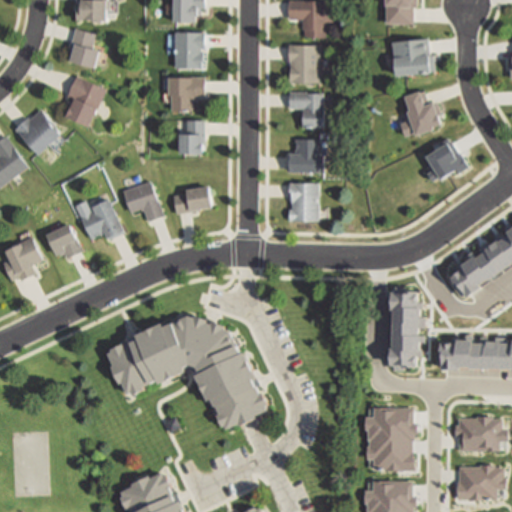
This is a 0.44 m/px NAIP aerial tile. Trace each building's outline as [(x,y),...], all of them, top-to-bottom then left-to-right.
[(103,0),(103,2),(102,24),(79,24),(79,21),(76,21),(76,8),(79,8),(79,2),(82,2),(82,0),(103,0)] [(205,0),(205,11),(196,11),(196,28),(171,27),(171,0),(205,0)] [(332,9),(332,23),(323,23),(323,39),(302,39),(302,20),(287,20),(287,0),(302,1),(324,1),(323,9),(332,9)] [(420,0),(389,0),(390,26),(420,26),(420,0)] [(96,52),(91,72),(67,65),(70,53),(66,52),(72,29),(95,35),(91,51),(96,52)] [(172,71),(172,33),(203,33),(203,71),(172,71)] [(427,39),(429,56),(433,55),(435,74),(429,75),(392,80),(388,43),(424,39),(427,39)] [(287,45),(318,45),(318,84),(287,85),(287,45)] [(106,89),(87,128),(66,118),(76,96),(67,92),(76,74),(85,78),(106,89)] [(205,78),(205,98),(194,98),(193,114),(168,114),(169,94),(165,94),(165,80),(169,80),(169,77),(194,78),(205,78)] [(321,110),(321,128),(301,128),(301,110),(288,110),(287,93),(321,93),(321,110)] [(45,111),(64,133),(38,156),(19,134),(15,129),(27,118),(29,120),(42,108),(45,111)] [(203,120),(203,145),(199,145),(199,158),(176,158),(177,136),(180,136),(180,120),(203,120)] [(0,140),(8,135),(15,144),(31,166),(13,179),(0,189),(0,140)] [(319,140),(319,156),(322,156),(322,176),(319,176),(293,176),(285,176),(285,155),(293,155),(292,140),(319,140)] [(158,202),(163,217),(147,223),(142,208),(130,212),(122,192),(150,182),(158,202)] [(319,183),(318,223),(290,223),(286,223),(286,211),(290,211),(290,196),(286,196),(286,183),(290,183),(319,183)] [(187,214),(175,216),(172,197),(184,195),(183,191),(207,188),(211,210),(187,214)] [(108,201),(123,234),(106,241),(102,233),(89,239),(79,217),(92,211),(91,209),(108,201)] [(81,246),(84,254),(68,261),(65,253),(53,258),(44,237),(72,225),(81,246)] [(452,271),(511,228),(511,262),(469,294),(452,271)] [(37,273),(21,281),(20,278),(16,280),(16,279),(11,281),(3,265),(7,262),(3,254),(34,238),(45,259),(33,265),(37,273)] [(420,292),(419,364),(392,363),(393,292),(420,292)] [(233,333),(225,330),(226,328),(215,322),(214,325),(209,323),(209,321),(198,317),(196,320),(190,317),(167,328),(165,324),(139,336),(141,340),(127,347),(126,344),(114,350),(115,353),(111,354),(117,367),(115,368),(122,385),(124,384),(130,396),(135,393),(136,396),(147,390),(146,388),(161,382),(162,384),(190,372),(188,369),(192,366),(199,369),(201,375),(198,377),(210,402),(213,401),(221,415),(219,417),(225,429),(227,428),(229,431),(241,425),(243,428),(251,424),(258,420),(260,419),(260,417),(272,412),(269,408),(271,407),(265,395),(262,396),(260,389),(262,388),(247,354),(244,355),(233,333)] [(444,340),(511,340),(511,368),(444,368),(444,340)] [(415,469),(401,469),(401,471),(392,470),(392,469),(371,469),(371,444),(375,444),(375,440),(369,440),(370,416),(378,416),(378,408),(416,408),(416,422),(417,422),(417,432),(414,432),(414,437),(416,437),(416,454),(415,454),(415,469)] [(461,418),(461,450),(500,450),(500,440),(506,440),(506,418),(461,418)] [(460,466),(460,499),(499,499),(499,488),(505,488),(505,466),(460,466)] [(265,511),(264,509),(261,510),(259,508),(251,511),(188,511),(183,501),(181,502),(175,490),(177,489),(170,475),(168,476),(166,472),(154,478),(153,475),(134,484),(135,487),(124,492),(126,497),(125,498),(130,510),(132,509),(133,511),(265,511)] [(369,511),(369,490),(377,490),(377,482),(416,482),(416,496),(416,506),(413,506),(413,511),(416,511),(369,511)]
